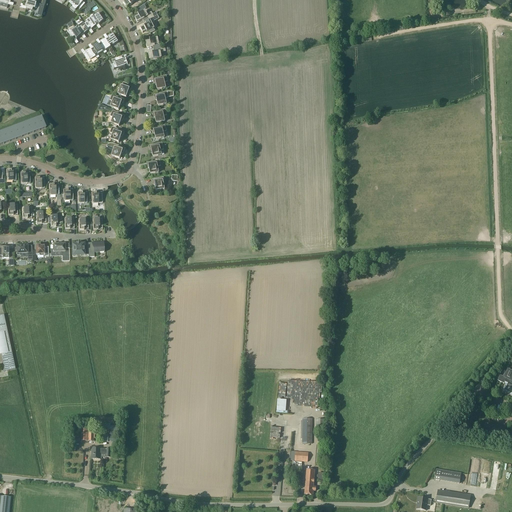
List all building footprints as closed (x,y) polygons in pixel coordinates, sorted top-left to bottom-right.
[(71,0),(71,1),(74,3),(71,7),(76,11),(79,7),(81,9),(85,4),(83,2),(84,0),(71,0)] [(36,3),(34,3),(28,1),(27,1),(25,6),(21,6),(21,9),(32,11),(32,9),(34,9),(36,3)] [(145,22),(158,16),(156,12),(153,14),(151,12),(147,15),(145,11),(137,15),(138,16),(135,18),(137,23),(144,19),(145,22)] [(92,15),(90,16),(91,18),(96,25),(98,29),(100,27),(98,23),(102,20),(101,18),(98,12),(93,15),(92,15)] [(146,25),(140,28),(143,33),(146,31),(146,32),(149,31),(150,34),(155,31),(152,24),(155,23),(154,21),(159,19),(158,16),(145,22),(146,25)] [(85,25),(91,34),(93,32),(91,30),(96,26),(96,25),(91,18),(86,21),(87,23),(85,25)] [(81,35),(81,36),(84,39),(86,37),(84,35),(89,31),(85,25),(84,23),(79,26),(80,28),(77,30),(81,35)] [(77,30),(76,28),(71,31),(70,30),(66,32),(69,37),(71,36),(73,40),(74,40),(77,44),(79,43),(77,40),(81,36),(81,35),(77,30)] [(110,46),(110,45),(112,44),(113,45),(118,42),(113,35),(108,37),(106,34),(103,36),(106,39),(106,40),(110,46)] [(154,49),(163,47),(162,44),(159,45),(157,38),(149,40),(149,41),(146,42),(147,47),(154,46),(154,49)] [(106,40),(106,39),(100,42),(98,39),(96,41),(98,45),(99,45),(103,52),(104,54),(107,52),(106,50),(111,47),(110,45),(110,46),(106,40)] [(99,45),(98,45),(92,47),(90,44),(88,45),(96,57),(97,59),(99,57),(98,55),(103,52),(99,45)] [(165,47),(163,47),(154,49),(155,52),(148,53),(149,59),(153,58),(153,59),(161,57),(160,53),(166,51),(165,47)] [(84,51),(82,49),(80,50),(87,60),(89,58),(91,61),(95,57),(90,49),(84,51)] [(123,60),(122,56),(115,59),(116,62),(112,64),(114,69),(128,64),(126,59),(123,60)] [(164,83),(168,82),(166,76),(153,79),(154,82),(155,82),(156,85),(157,90),(166,88),(164,83)] [(122,86),(118,94),(126,98),(129,92),(130,90),(131,91),(132,87),(126,85),(123,83),(122,86)] [(165,99),(168,98),(167,92),(154,95),(155,99),(156,98),(157,101),(158,106),(167,104),(165,99)] [(123,103),(124,100),(112,95),(110,100),(113,102),(111,107),(119,110),(121,105),(122,103),(123,103)] [(163,116),(167,115),(165,109),(153,112),(153,116),(155,116),(155,118),(157,124),(165,122),(163,116)] [(123,119),(125,116),(113,111),(110,117),(113,118),(111,123),(114,124),(117,126),(119,126),(121,121),(122,119),(123,119)] [(0,145),(42,129),(46,128),(41,116),(20,124),(0,131),(0,145)] [(163,132),(166,131),(165,125),(152,129),(153,132),(154,132),(155,134),(156,140),(164,138),(163,132)] [(123,135),(124,132),(116,129),(113,127),(112,127),(110,133),(113,134),(111,139),(119,143),(121,137),(121,138),(122,135),(123,135)] [(108,144),(107,148),(114,151),(112,156),(120,159),(122,154),(123,151),(124,152),(125,148),(113,144),(108,143),(108,144)] [(164,150),(162,143),(149,146),(150,149),(151,149),(152,152),(153,157),(161,155),(160,151),(164,150)] [(157,167),(161,166),(159,160),(147,163),(147,167),(149,166),(149,169),(150,174),(159,172),(157,167)] [(11,172),(11,170),(6,171),(6,174),(7,177),(7,181),(16,181),(16,171),(11,172)] [(25,174),(25,173),(21,173),(21,184),(30,184),(30,174),(25,174)] [(165,189),(163,181),(164,181),(163,177),(153,180),(153,183),(154,183),(155,186),(156,191),(165,189)] [(40,179),(40,178),(35,178),(35,189),(44,189),(44,179),(40,179)] [(54,185),(49,185),(50,196),(50,198),(55,198),(55,196),(59,196),(60,196),(59,191),(58,186),(54,186),(54,185)] [(64,198),(61,198),(61,200),(61,204),(64,203),(64,201),(70,201),(73,201),(73,197),(73,191),(68,191),(68,190),(63,190),(64,198)] [(82,193),(77,193),(78,204),(87,203),(87,194),(82,194),(82,193)] [(96,194),(96,193),(91,193),(92,204),(102,204),(102,194),(96,194)] [(8,216),(13,216),(13,215),(18,214),(17,205),(8,205),(8,216)] [(23,219),(27,219),(27,218),(32,218),(31,208),(22,209),(23,219)] [(37,224),(42,224),(41,223),(46,222),(46,217),(47,217),(47,211),(36,211),(36,213),(37,224)] [(51,216),(48,216),(48,224),(51,224),(51,228),(56,227),(56,226),(60,226),(60,221),(61,221),(61,214),(60,214),(57,215),(57,216),(51,217),(51,216)] [(70,219),(65,219),(65,230),(70,229),(70,228),(74,228),(74,222),(74,217),(70,218),(70,219)] [(93,230),(98,230),(98,229),(102,229),(102,219),(93,220),(93,230)] [(85,223),(85,220),(79,220),(79,231),(84,230),(84,229),(88,229),(88,223),(85,223)] [(103,243),(87,243),(88,245),(88,252),(88,255),(88,257),(94,257),(94,254),(94,252),(100,252),(100,253),(104,253),(103,243)] [(54,250),(51,251),(51,255),(54,255),(54,252),(62,252),(62,257),(63,257),(63,262),(70,261),(69,254),(69,249),(65,249),(65,244),(53,245),(54,250)] [(76,245),(72,245),(73,254),(73,256),(86,256),(86,255),(88,255),(88,252),(88,245),(84,245),(84,244),(80,244),(76,244),(76,245)] [(40,247),(40,245),(36,246),(36,247),(36,255),(37,255),(37,256),(44,256),(44,257),(49,257),(48,248),(44,248),(44,246),(40,247)] [(32,260),(32,246),(16,246),(16,247),(16,254),(27,253),(28,260),(32,260)] [(4,247),(0,247),(0,259),(2,259),(8,259),(8,260),(9,260),(10,266),(14,266),(14,262),(14,260),(13,260),(12,250),(8,250),(8,249),(7,249),(7,247),(4,247)] [(0,354),(2,363),(4,372),(7,371),(15,370),(4,315),(0,315),(0,354)] [(500,376),(498,381),(501,382),(505,384),(502,391),(511,395),(511,371),(507,369),(506,372),(503,377),(500,376)] [(289,397),(316,397),(317,389),(289,389),(289,397)] [(311,444),(311,418),(302,418),(302,444),(311,444)] [(316,419),(316,429),(324,429),(325,419),(316,419)] [(97,424),(97,430),(109,430),(109,435),(104,435),(103,441),(109,441),(109,440),(117,440),(117,438),(118,438),(118,436),(119,436),(119,433),(120,433),(120,432),(120,428),(109,427),(109,424),(97,424)] [(102,448),(91,448),(91,459),(100,460),(101,453),(106,453),(106,457),(110,457),(111,449),(102,448)] [(316,450),(315,463),(323,464),(324,451),(316,450)] [(289,452),(289,460),(307,462),(308,454),(297,453),(289,452)] [(293,464),(292,470),(301,471),(302,465),(302,462),(293,461),(293,464)] [(316,491),(316,487),(314,487),(315,470),(307,470),(305,494),(313,495),(314,491),(316,491)] [(460,484),(461,474),(436,470),(435,480),(460,484)] [(468,510),(471,496),(438,490),(436,504),(468,510)] [(0,511),(9,511),(11,498),(0,496),(0,511)] [(431,506),(432,500),(428,500),(428,499),(418,498),(417,510),(426,511),(427,506),(431,506)]
